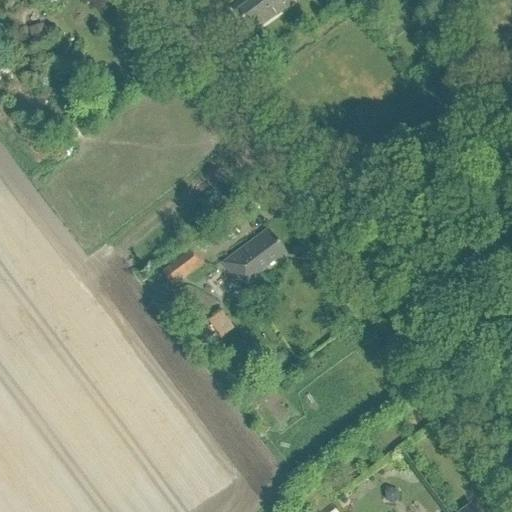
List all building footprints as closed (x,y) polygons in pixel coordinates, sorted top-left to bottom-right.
[(251,35),(295,2),(293,0),(253,0),(235,14),(251,35)] [(395,40),(410,29),(401,16),(385,27),(395,40)] [(34,49),(48,44),(43,26),(28,30),(34,49)] [(77,72),(87,63),(78,54),(68,62),(77,72)] [(268,232),(222,265),(239,289),(285,255),(268,232)] [(192,251),(163,272),(173,286),(203,264),(192,251)] [(212,314),(203,321),(213,335),(222,328),(212,314)]
